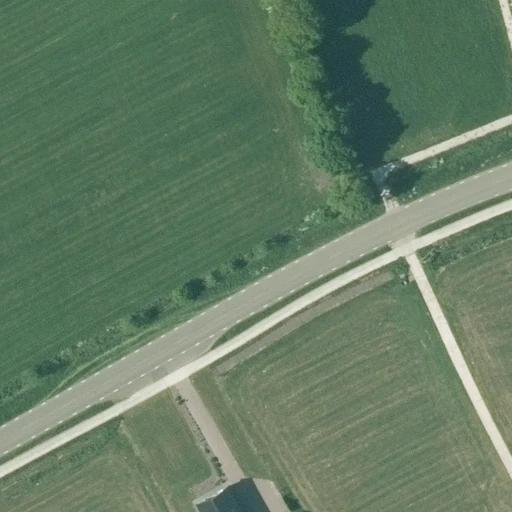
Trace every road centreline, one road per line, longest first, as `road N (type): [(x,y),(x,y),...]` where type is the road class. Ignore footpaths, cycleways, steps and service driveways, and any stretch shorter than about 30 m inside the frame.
road 1 (tertiary): [(0,441),(338,253),(511,176)]
road 2 (track): [(395,225),(511,469)]
